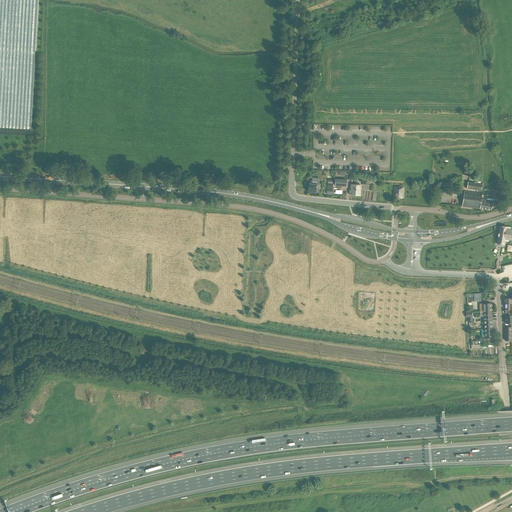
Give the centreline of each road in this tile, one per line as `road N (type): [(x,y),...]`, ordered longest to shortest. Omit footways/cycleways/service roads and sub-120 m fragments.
road 1 (motorway): [(511,424),(242,448),(145,468),(12,511)]
road 2 (motorway): [(87,511),(281,467),(511,448)]
road 3 (unclassified): [(412,272),(385,258),(364,259),(331,236),(262,210),(0,189)]
road 4 (secondary): [(413,235),(234,194),(0,176)]
road 5 (track): [(504,383),(413,404),(316,412),(264,402),(173,419)]
road 6 (unclassified): [(414,209),(292,196),(297,0)]
road 7 (track): [(305,407),(301,390),(288,382),(90,341),(66,326)]
road 8 (tertiary): [(511,433),(495,280),(412,272)]
